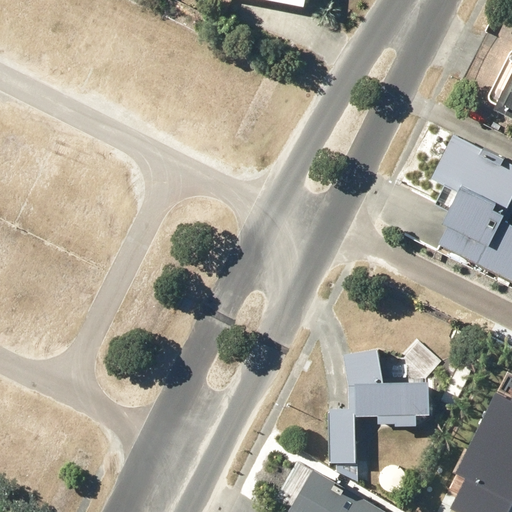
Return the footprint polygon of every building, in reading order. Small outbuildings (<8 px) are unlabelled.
[(248,0),(303,10),(305,0),(248,0)] [(511,66),(494,102),(511,111),(511,66)] [(458,187),(443,217),(448,220),(439,238),(511,276),(511,219),(506,217),(511,205),(511,159),(452,129),(429,172),(458,187)] [(343,349),(348,375),(348,406),(328,406),(328,458),(351,458),(351,409),(377,409),(377,416),(395,416),(395,419),(416,419),(416,407),(427,407),(427,375),(381,375),(376,343),(343,349)] [(442,485),(494,511),(509,511),(511,508),(511,469),(463,444),(442,485)] [(299,511),(292,508),(292,509),(297,511),(386,511),(344,487),(345,485),(336,480),(335,482),(324,475),(302,511),(299,511)]
